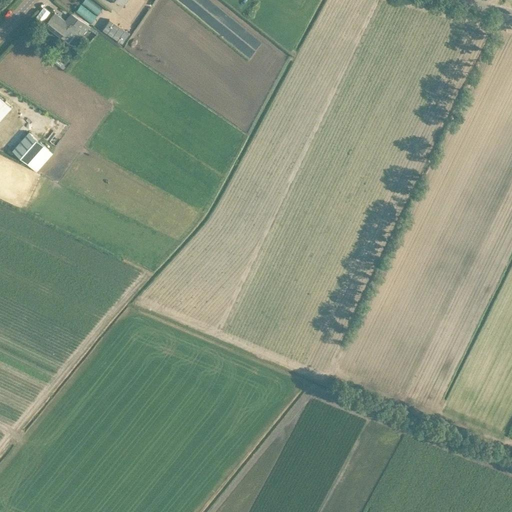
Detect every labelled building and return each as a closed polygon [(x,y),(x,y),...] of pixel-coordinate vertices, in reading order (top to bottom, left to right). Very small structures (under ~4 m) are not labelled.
[(88,0),(79,13),(95,25),(105,12),(90,0),(88,0)] [(80,37),(83,34),(89,26),(71,13),(68,18),(72,21),(70,24),(55,12),(46,24),(53,31),(64,39),(65,38),(71,30),(80,37)] [(123,44),(130,34),(110,19),(103,29),(123,44)] [(60,55),(64,50),(58,44),(54,50),(53,49),(48,55),(55,61),(60,56),(60,55)] [(52,145),(63,133),(56,126),(45,138),(52,145)] [(13,149),(28,163),(44,144),(29,131),(13,149)] [(48,147),(38,164),(45,168),(55,151),(48,147)]
